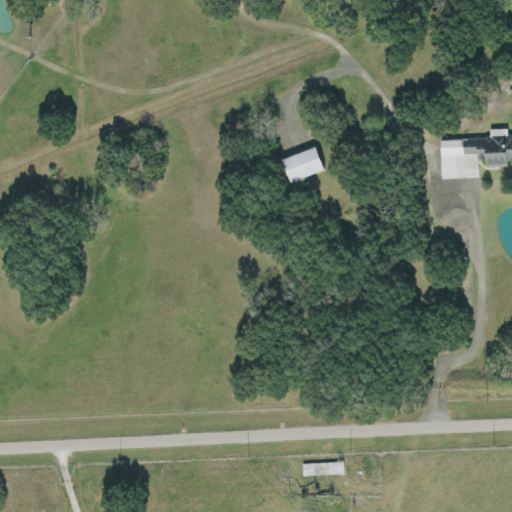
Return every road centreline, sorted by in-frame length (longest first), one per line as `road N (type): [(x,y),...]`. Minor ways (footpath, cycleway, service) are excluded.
road 1 (residential): [(446,430),(482,317),(480,221),(344,51),(248,11),(240,0)]
road 2 (residential): [(0,452),(511,427)]
